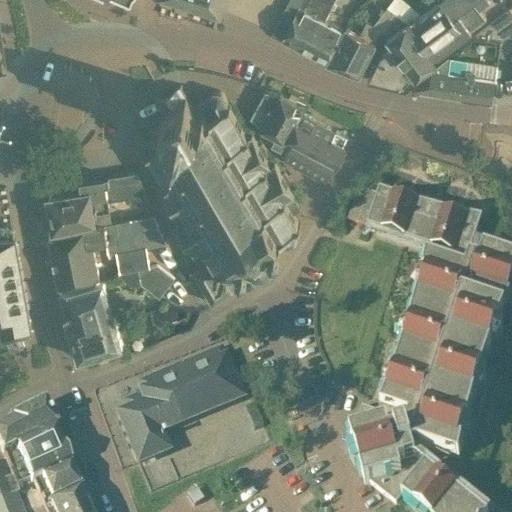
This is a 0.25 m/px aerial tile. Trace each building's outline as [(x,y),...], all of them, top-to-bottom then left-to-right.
[(187,0),(220,10),(223,0),(187,0)] [(320,17),(324,19),(333,0),(288,0),(272,33),(282,39),(282,40),(303,50),(320,17)] [(406,22),(388,35),(385,37),(391,44),(417,78),(437,62),(434,58),(472,30),(470,28),(485,18),(479,9),(489,1),(487,0),(440,0),(441,2),(417,20),(414,16),(406,22)] [(335,38),(324,61),(326,62),(358,74),(375,42),(374,41),(381,30),(388,35),(406,22),(398,15),(387,6),(372,24),(366,21),(360,34),(345,26),(338,40),(335,38)] [(437,62),(417,78),(411,83),(410,87),(492,99),(495,75),(498,57),(511,47),(511,11),(508,7),(437,62)] [(341,28),(324,19),(320,17),(303,50),(324,61),(335,38),(341,28)] [(417,78),(391,44),(379,53),(367,75),(367,78),(405,87),(411,83),(417,78)] [(299,224),(293,213),(300,209),(293,196),(294,195),(275,161),(270,164),(251,132),(247,134),(221,92),(219,91),(217,90),(214,90),(211,92),(209,93),(208,96),(208,98),(192,107),(179,85),(167,92),(155,99),(167,120),(151,129),(154,135),(143,142),(148,151),(147,151),(165,183),(161,186),(179,217),(174,220),(193,254),(195,253),(201,263),(191,269),(211,303),(244,285),(241,280),(258,270),(265,270),(273,265),(278,258),(277,245),(281,243),(277,236),(280,235),(283,238),(287,239),(291,238),(294,235),(295,231),(294,226),(299,224)] [(280,92),(280,93),(265,89),(264,91),(250,117),(261,127),(260,128),(275,136),(272,142),(286,150),(282,157),(293,163),(292,165),(324,182),(329,173),(331,174),(351,138),(292,106),(296,100),(280,92)] [(73,181),(75,192),(46,197),(52,231),(111,220),(107,199),(129,196),(131,204),(149,201),(138,171),(102,176),(93,178),(73,181)] [(362,409),(354,433),(350,435),(356,457),(365,487),(370,486),(390,501),(396,507),(403,499),(419,511),(480,511),(416,460),(413,448),(417,447),(459,461),(463,444),(460,443),(466,423),(468,424),(476,394),(475,393),(482,374),(491,345),(499,323),(500,323),(511,296),(509,296),(511,287),(511,256),(475,245),(483,221),(466,218),(465,221),(445,215),(446,214),(416,204),(415,206),(394,199),(394,198),(380,193),(379,195),(366,235),(426,255),(424,265),(423,272),(426,273),(420,293),(419,292),(409,323),(411,323),(394,372),(388,392),(386,391),(381,405),(380,408),(381,408),(378,414),(362,409)] [(53,236),(49,236),(51,245),(59,285),(99,277),(92,245),(106,242),(108,257),(117,256),(120,271),(137,268),(141,268),(149,266),(147,251),(146,246),(165,243),(154,214),(103,223),(103,225),(53,236)] [(0,323),(3,333),(4,334),(16,330),(19,340),(30,336),(27,327),(30,325),(13,229),(13,228),(11,226),(10,226),(9,226),(0,226),(0,323)] [(141,268),(166,288),(168,286),(174,278),(157,265),(149,266),(141,268)] [(158,298),(166,288),(141,268),(137,268),(140,283),(156,296),(158,298)] [(107,294),(103,280),(58,292),(68,324),(112,311),(124,308),(119,290),(107,294)] [(157,313),(161,328),(177,324),(173,308),(157,313)] [(112,311),(68,324),(77,358),(122,345),(112,311)] [(117,417),(138,466),(168,454),(159,434),(242,400),(221,350),(136,386),(141,397),(130,401),(134,410),(117,417)] [(5,464),(0,465),(0,511),(23,511),(17,496),(19,495),(16,489),(30,483),(31,485),(34,484),(69,468),(54,432),(56,431),(44,406),(32,411),(10,422),(11,425),(0,431),(0,452),(2,458),(3,457),(5,464)] [(262,429),(253,407),(244,411),(253,432),(262,429)] [(80,491),(69,468),(34,484),(45,511),(46,511),(51,510),(49,507),(80,491)] [(88,511),(80,491),(49,507),(51,510),(46,511),(88,511)] [(196,491),(187,497),(194,508),(203,502),(196,491)]
